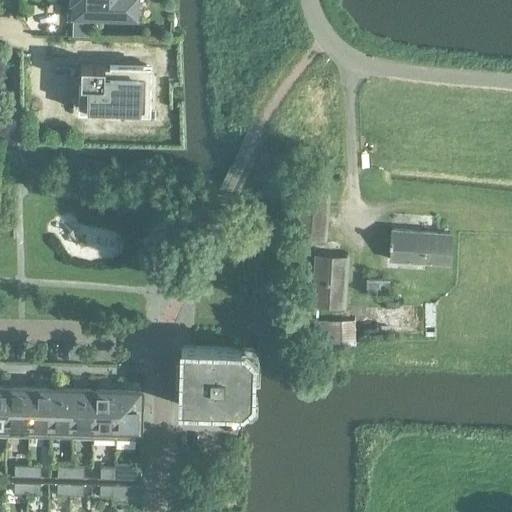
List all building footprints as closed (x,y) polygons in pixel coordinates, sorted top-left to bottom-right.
[(69,0),(69,16),(98,17),(98,11),(131,12),(131,0),(69,0)] [(80,63),(80,83),(78,83),(78,110),(121,111),(121,116),(155,117),(155,107),(150,107),(151,64),(110,63),(109,64),(80,63)] [(296,239),(316,241),(324,241),(329,180),(311,179),(308,210),(298,210),(296,239)] [(413,230),(392,229),(391,240),(389,240),(389,244),(391,244),(390,260),(449,263),(451,233),(421,231),(421,233),(412,233),(413,230)] [(310,243),(297,242),(297,253),(310,254),(310,243)] [(348,257),(315,254),(312,303),(345,306),(348,257)] [(390,278),(368,277),(367,290),(390,291),(390,278)] [(355,345),(355,320),(328,320),(328,322),(315,321),(314,344),(355,345)] [(243,348),(243,347),(181,345),(179,405),(242,407),(242,406),(251,397),(252,357),(243,348)] [(0,436),(7,436),(8,387),(0,386),(0,436)] [(28,437),(30,388),(20,387),(20,386),(19,386),(19,387),(8,387),(7,436),(28,437)] [(50,437),(51,388),(40,388),(40,387),(39,387),(39,388),(30,388),(28,437),(50,437)] [(71,438),(73,389),(63,389),(63,388),(62,388),(62,389),(51,388),(50,437),(71,438)] [(93,439),(94,389),(83,389),(83,388),(83,389),(73,389),(71,438),(93,439)] [(115,439),(116,390),(106,390),(106,389),(105,389),(105,390),(94,389),(93,439),(115,439)] [(126,390),(116,390),(115,439),(137,440),(137,427),(143,427),(144,409),(138,409),(138,391),(127,390),(127,389),(126,389),(126,390)] [(27,476),(28,462),(14,461),(14,475),(27,476)] [(41,476),(41,462),(28,462),(27,476),(41,476)] [(70,476),(71,463),(58,462),(57,476),(70,476)] [(114,462),(114,467),(114,478),(142,479),(142,477),(141,477),(142,464),(142,463),(114,462)] [(84,463),(71,463),(70,476),(84,477),(84,463)] [(114,478),(114,467),(100,466),(100,478),(114,478)] [(27,496),(27,482),(14,482),(14,496),(27,496)] [(40,482),(27,482),(27,496),(40,496),(40,482)] [(70,497),(70,483),(57,483),(57,496),(70,497)] [(83,484),(70,483),(70,497),(83,497),(83,484)] [(113,495),(113,484),(100,484),(99,495),(113,495)] [(142,485),(113,484),(113,495),(113,500),(141,501),(141,499),(141,486),(142,486),(142,485)]
